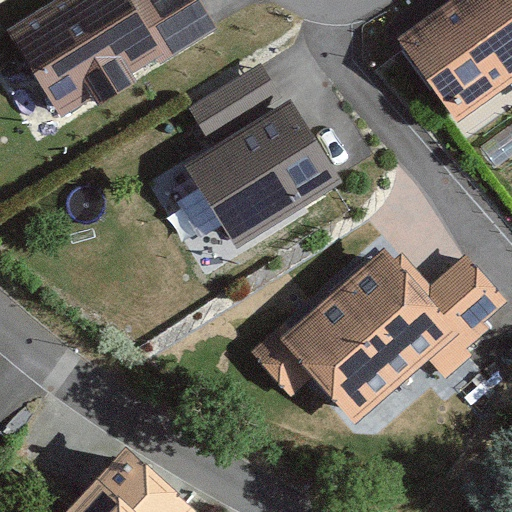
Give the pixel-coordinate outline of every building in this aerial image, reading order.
[(0,50),(52,137),(225,34),(204,0),(33,0),(0,20),(0,50)] [(449,112),(511,66),(511,5),(508,0),(450,0),(396,39),(449,112)] [(227,274),(343,207),(266,75),(195,116),(216,152),(171,178),(227,274)] [(419,283),(380,237),(250,350),(286,391),(309,371),(347,416),(422,351),(440,372),(475,341),(465,330),(504,297),(460,247),(419,283)] [(174,511),(188,496),(117,433),(47,511),(174,511)]
